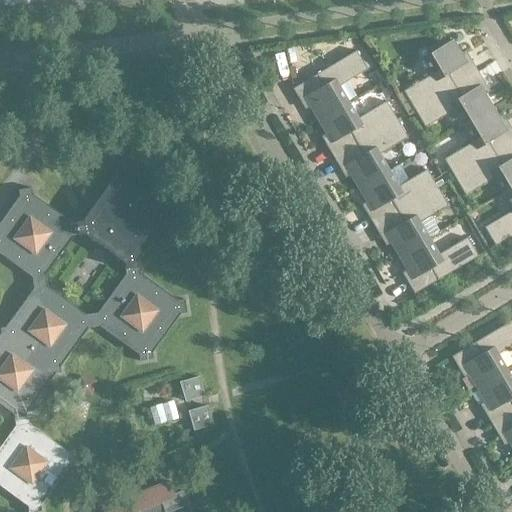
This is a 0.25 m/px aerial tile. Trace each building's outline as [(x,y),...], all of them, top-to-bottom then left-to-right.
[(403,91),(414,109),(477,71),(470,60),(466,63),(452,40),(422,58),(431,74),(403,91)] [(304,98),(317,120),(348,102),(338,86),(367,69),(356,51),(315,75),(292,89),(299,100),(304,98)] [(484,83),(477,71),(414,109),(424,127),(453,110),(462,126),(493,108),(479,86),(484,83)] [(357,118),(348,102),(317,120),(331,143),(326,145),(333,157),(396,119),(386,101),(357,118)] [(506,131),(493,108),(462,126),(472,142),(443,159),(454,177),(511,142),(511,129),(511,128),(506,131)] [(407,137),(396,119),(333,157),(340,168),(344,166),(358,188),(388,170),(379,154),(407,137)] [(511,142),(454,177),(465,195),(493,178),(503,194),(511,188),(511,142)] [(398,186),(388,170),(358,188),(371,211),(366,214),(373,225),(437,187),(426,169),(398,186)] [(0,511),(156,511),(163,510),(163,511),(169,511),(187,505),(182,491),(173,494),(168,482),(101,507),(102,511),(0,511),(0,486),(27,506),(27,511),(32,511),(42,511),(41,504),(69,466),(75,465),(73,451),(67,452),(28,424),(26,412),(54,373),(60,372),(59,367),(87,328),(99,327),(138,354),(139,361),(152,359),(151,352),(153,350),(179,314),(186,313),(184,299),(177,300),(139,272),(137,260),(171,214),(116,174),(83,220),(70,222),(32,194),(31,188),(17,190),(18,197),(0,221),(0,254),(31,277),(33,289),(5,327),(0,327),(0,511)] [(448,205),(437,187),(373,225),(380,237),(385,234),(398,256),(428,238),(419,222),(448,205)] [(511,188),(503,194),(511,209),(511,210),(484,227),(495,246),(511,235),(511,188)] [(438,254),(428,238),(398,256),(412,279),(407,282),(414,293),(436,280),(437,280),(478,256),(467,237),(438,254)] [(463,365),(476,388),(506,370),(497,354),(511,345),(511,319),(474,343),(451,357),(458,368),(463,365)] [(511,379),(506,370),(476,388),(490,410),(485,413),(492,425),(511,412),(511,379)] [(198,376),(179,382),(184,401),(204,396),(198,376)] [(187,411),(193,430),(212,425),(207,405),(187,411)] [(511,412),(492,425),(498,436),(503,433),(511,448),(511,412)] [(198,492),(199,493),(204,501),(213,495),(207,486),(198,492)]
